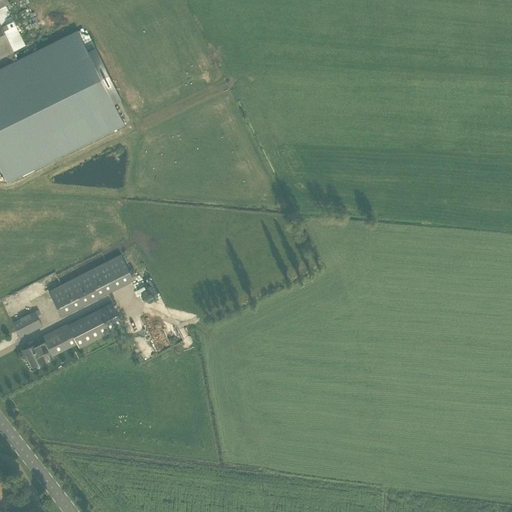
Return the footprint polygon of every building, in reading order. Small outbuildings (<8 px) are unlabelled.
[(7,0),(0,0),(0,58),(2,58),(11,53),(13,52),(14,52),(13,51),(4,31),(15,25),(7,9),(5,6),(7,4),(9,4),(7,0)] [(13,52),(11,53),(15,61),(0,68),(0,168),(7,182),(124,124),(107,90),(114,86),(101,60),(94,64),(77,30),(32,52),(17,60),(13,52)] [(59,314),(60,316),(133,279),(121,255),(48,292),(60,314),(59,314)] [(198,260),(156,281),(167,302),(209,281),(198,260)] [(211,285),(169,306),(180,327),(222,306),(211,285)] [(85,314),(42,336),(45,341),(49,350),(52,356),(82,341),(84,346),(94,341),(93,340),(123,326),(111,302),(85,315),(85,314)] [(12,322),(20,337),(42,326),(35,311),(12,322)] [(27,355),(32,366),(41,362),(44,361),(41,354),(49,351),(47,347),(44,341),(39,344),(38,343),(22,351),(25,356),(27,355)]
